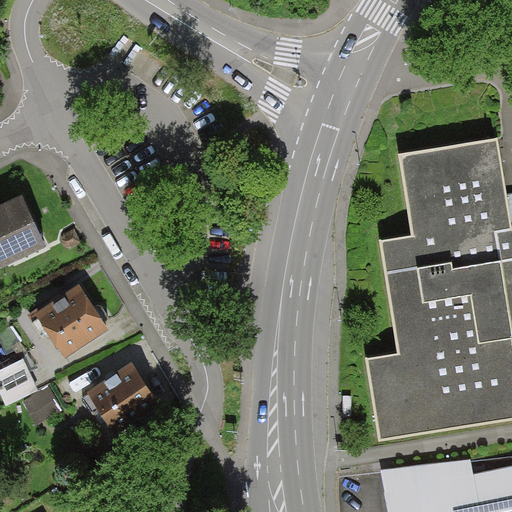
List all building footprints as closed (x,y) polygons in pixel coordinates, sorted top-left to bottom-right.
[(511,192),(508,193),(498,135),(399,151),(412,232),(379,238),(397,348),(366,353),(380,438),(511,416),(511,192)] [(23,195),(0,206),(0,262),(20,252),(19,249),(40,238),(43,245),(47,243),(23,195)] [(75,231),(65,236),(64,240),(66,244),(70,246),(80,241),(75,231)] [(82,284),(37,312),(39,316),(31,321),(39,334),(48,328),(64,354),(107,326),(104,322),(110,318),(101,303),(96,306),(82,284)] [(24,358),(0,368),(0,389),(7,405),(39,390),(24,358)] [(108,380),(83,398),(94,413),(102,407),(118,429),(160,400),(134,363),(120,373),(118,370),(106,378),(108,380)] [(511,511),(511,468),(392,494),(395,511),(511,511)]
